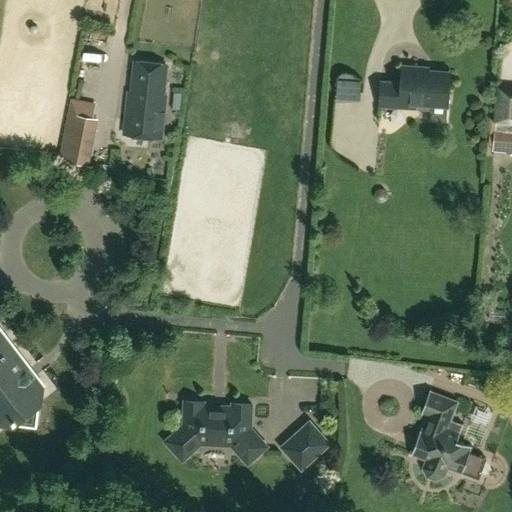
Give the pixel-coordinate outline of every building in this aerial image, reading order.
[(126,91),(122,133),(164,137),(168,95),(165,95),(168,64),(133,60),(130,91),(126,91)] [(379,105),(400,106),(400,101),(447,104),(449,72),(418,69),(418,66),(402,65),(401,82),(381,81),(379,105)] [(511,88),(497,87),(495,122),(511,123),(511,88)] [(344,119),(358,119),(359,101),(344,100),(344,119)] [(96,104),(70,101),(62,160),(88,163),(96,104)] [(511,132),(496,132),(495,146),(511,146),(511,132)] [(0,331),(0,423),(37,428),(42,386),(0,331)] [(449,421),(451,417),(457,402),(429,392),(421,412),(428,415),(421,434),(419,433),(411,454),(427,459),(423,468),(423,471),(424,474),(425,477),(428,479),(430,481),(433,481),(437,481),(440,480),(442,478),(444,476),(447,467),(463,473),(473,447),(457,441),(463,426),(449,421)] [(250,427),(250,417),(251,405),(233,404),(233,410),(225,409),(225,408),(210,407),(210,408),(203,408),(203,403),(185,402),(184,424),(187,424),(187,430),(180,429),(171,438),(170,445),(179,455),(186,455),(196,447),(196,443),(235,445),(235,449),(244,458),(251,458),(262,449),(263,442),(254,433),(247,433),(247,427),(250,427)] [(309,422),(282,447),(302,468),(329,444),(309,422)]
